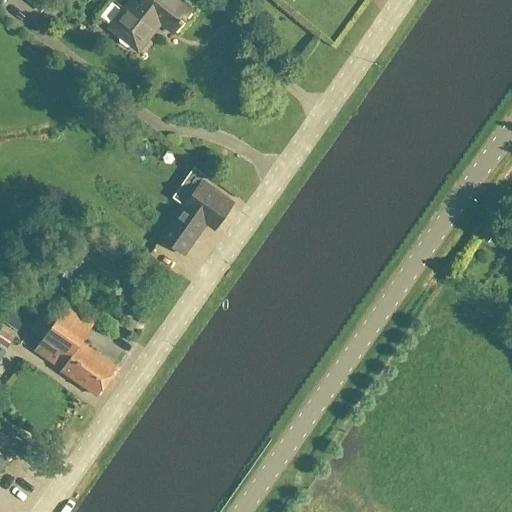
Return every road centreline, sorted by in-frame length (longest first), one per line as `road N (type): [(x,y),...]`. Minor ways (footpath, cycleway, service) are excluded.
road 1 (unclassified): [(45,511),(405,0)]
road 2 (tertiary): [(240,511),(423,248),(511,136)]
